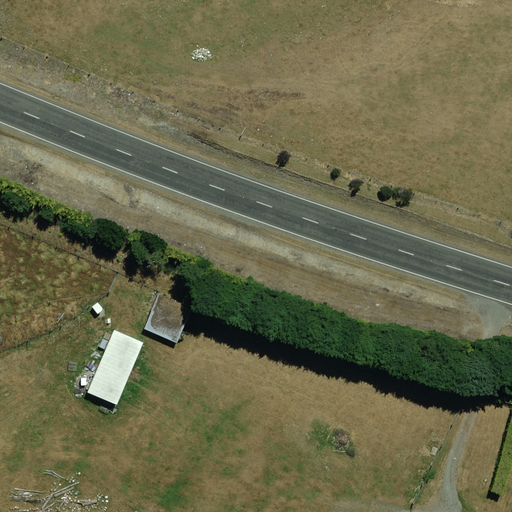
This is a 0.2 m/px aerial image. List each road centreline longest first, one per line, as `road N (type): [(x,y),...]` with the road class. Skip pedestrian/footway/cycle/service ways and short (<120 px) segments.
road 1 (trunk): [(511,287),(0,102)]
road 2 (track): [(503,284),(442,511)]
